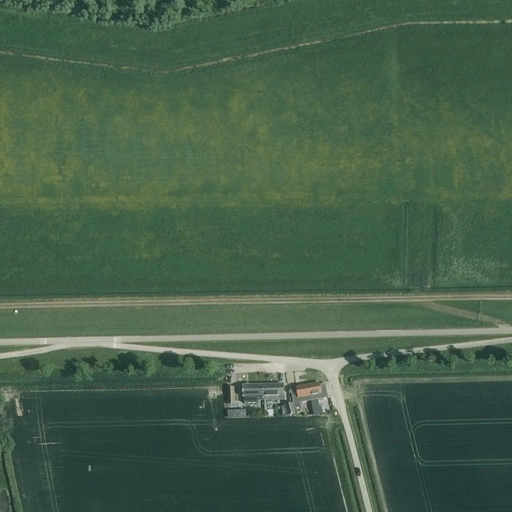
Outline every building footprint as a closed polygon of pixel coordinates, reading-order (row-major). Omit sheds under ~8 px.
[(319,383),(307,385),(310,401),(328,397),(325,384),(319,385),(319,383)] [(263,400),(263,385),(243,386),(243,396),(244,403),(258,403),(258,401),(263,400)] [(278,385),(263,385),(263,400),(283,400),(283,385),(278,385)] [(296,389),(290,390),(293,403),(294,408),(300,407),(299,403),(310,401),(307,385),(296,387),(296,389)] [(287,415),(295,413),(292,404),(284,406),(287,415)]
